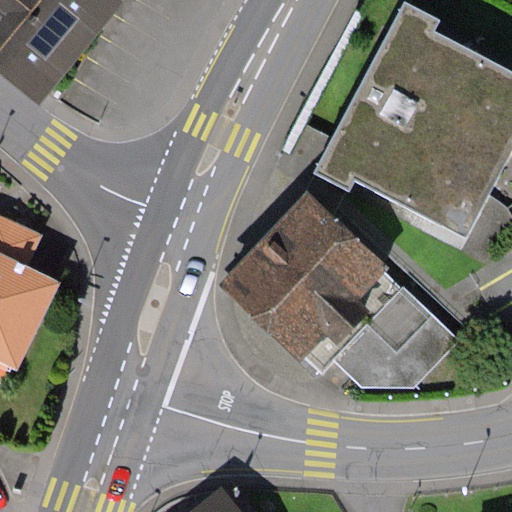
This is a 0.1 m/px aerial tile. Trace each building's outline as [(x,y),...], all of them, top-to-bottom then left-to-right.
[(114,0),(0,0),(0,56),(49,99),(127,10),(114,0)] [(511,139),(511,65),(397,9),(314,175),(459,246),(511,139)] [(321,191),(231,275),(340,390),(412,387),(453,340),(321,191)] [(0,222),(0,260),(19,269),(33,239),(0,222)] [(19,269),(0,260),(0,355),(13,362),(50,284),(19,269)]
